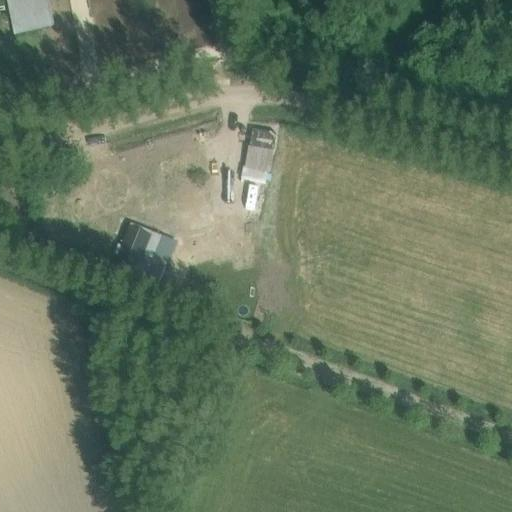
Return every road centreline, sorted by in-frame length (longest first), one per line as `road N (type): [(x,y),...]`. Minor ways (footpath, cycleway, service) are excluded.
road 1 (track): [(0,246),(35,250),(511,437)]
road 2 (unclassified): [(0,156),(239,93),(293,99),(511,162)]
